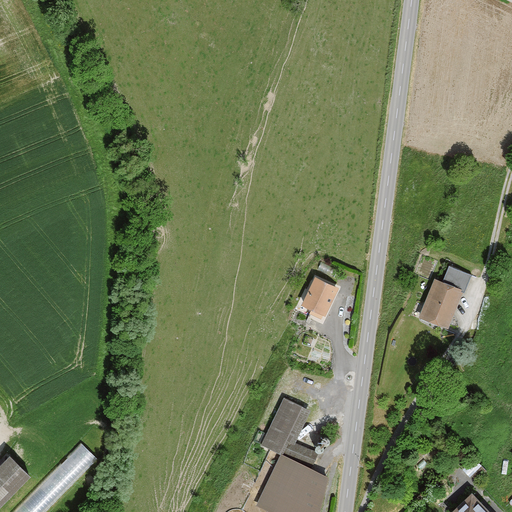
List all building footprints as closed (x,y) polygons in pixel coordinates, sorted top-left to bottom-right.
[(337,287),(313,276),(298,306),(323,317),(337,287)] [(463,287),(435,276),(419,316),(448,327),(463,287)] [(306,407),(282,396),(262,440),(282,449),(259,501),(271,507),(268,511),(320,511),(326,472),(317,469),(285,454),(306,407)] [(330,443),(331,441),(332,439),(332,437),(331,435),(330,434),(328,433),(326,433),(324,433),(322,434),(321,435),(320,437),(320,439),(321,441),(322,442),(323,444),(325,444),(327,444),(329,444),(330,443)] [(39,511),(95,455),(81,441),(58,465),(12,511),(39,511)] [(321,452),(322,450),(322,448),(322,446),(321,444),(320,443),(318,442),(316,442),(314,442),(313,443),(312,444),(311,446),(311,448),(311,450),(312,451),(313,453),(315,453),(317,454),(319,453),(321,452)] [(0,503),(31,471),(9,450),(0,459),(0,503)] [(471,474),(481,465),(474,458),(463,468),(470,475),(471,474)] [(486,470),(481,465),(471,474),(476,479),(486,470)] [(492,511),(469,487),(446,508),(449,511),(492,511)]
